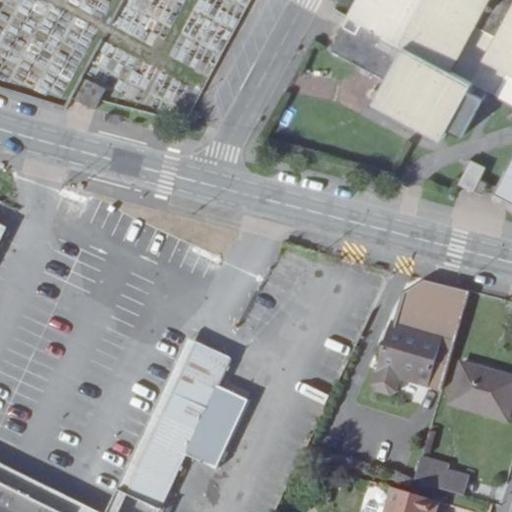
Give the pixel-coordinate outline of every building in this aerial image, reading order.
[(511,0),(361,0),(360,3),(334,50),(389,80),(377,103),(444,139),(449,129),(464,137),(484,101),(470,93),(475,84),(511,103),(511,0)] [(88,82),(77,102),(97,112),(103,101),(107,93),(88,82)] [(462,184),(484,195),(489,184),(482,180),(488,169),(473,161),(462,184)] [(511,165),(498,193),(511,199),(511,165)] [(203,279),(215,256),(165,232),(154,252),(137,287),(187,312),(203,279)] [(404,380),(442,391),(470,292),(464,290),(426,280),(406,292),(399,325),(396,324),(382,374),(378,387),(381,392),(394,397),(400,394),(404,380)] [(124,494),(194,341),(185,337),(115,490),(124,494)] [(194,341),(124,494),(158,510),(229,357),(194,341)] [(509,422),(511,411),(511,378),(463,365),(452,406),(509,422)] [(451,468),(422,459),(415,482),(444,491),(449,473),(451,468)] [(0,485),(54,511),(87,511),(0,468),(0,485)] [(449,473),(444,491),(475,500),(481,482),(449,473)] [(0,511),(54,511),(0,485),(0,511)] [(124,494),(115,490),(106,507),(104,511),(115,511),(124,494)] [(438,511),(441,503),(395,490),(391,506),(388,511),(438,511)] [(388,511),(391,506),(371,500),(367,511),(388,511)]
